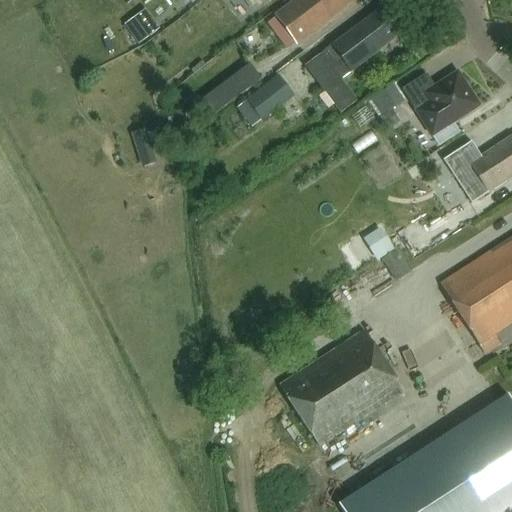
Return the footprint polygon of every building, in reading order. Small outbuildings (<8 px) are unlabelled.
[(355,0),(302,0),(278,18),(297,44),(356,0),(355,0)] [(137,45),(159,28),(143,8),(122,24),(137,45)] [(326,53),(306,68),(341,114),(357,102),(341,81),(400,37),(381,11),(368,21),(367,21),(326,52),(326,53)] [(258,81),(247,66),(198,102),(209,117),(258,81)] [(458,72),(433,87),(426,75),(403,90),(416,111),(413,112),(430,140),(432,139),(438,148),(456,137),(450,127),(480,108),(458,72)] [(234,109),(248,128),(259,120),(260,122),(293,97),(276,75),(243,100),(244,102),(234,109)] [(395,121),(390,113),(406,103),(395,87),(370,103),(380,119),(381,118),(386,127),(395,121)] [(154,164),(144,133),(133,137),(142,168),(154,164)] [(451,159),(444,163),(470,203),(488,192),(511,175),(511,137),(481,158),(472,145),(451,159)] [(511,239),(440,285),(485,356),(511,338),(511,239)] [(380,262),(396,284),(410,274),(395,252),(380,262)] [(363,332),(273,387),(318,450),(404,395),(363,332)] [(340,511),(511,511),(511,405),(507,398),(338,509),(340,511)]
